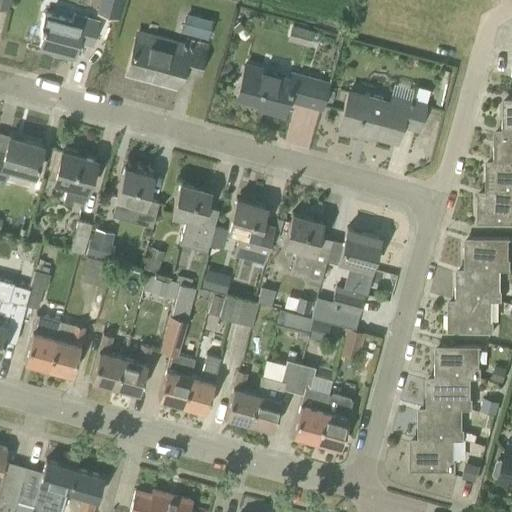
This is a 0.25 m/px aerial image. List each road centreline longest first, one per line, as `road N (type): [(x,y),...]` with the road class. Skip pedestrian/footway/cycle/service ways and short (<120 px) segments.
road 1 (residential): [(434,200),(0,82)]
road 2 (tertiary): [(353,489),(0,390)]
road 3 (residential): [(353,489),(434,200)]
road 4 (residential): [(434,200),(475,68)]
